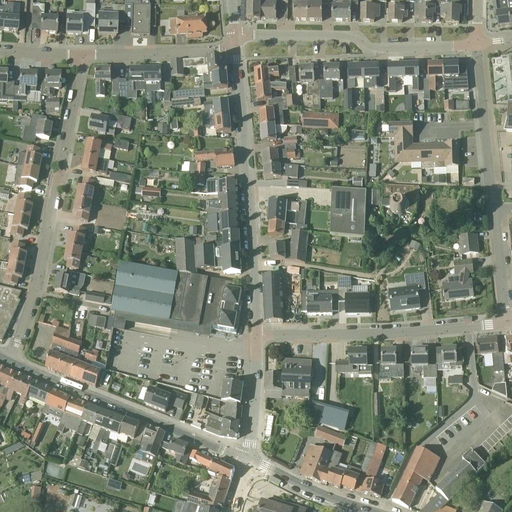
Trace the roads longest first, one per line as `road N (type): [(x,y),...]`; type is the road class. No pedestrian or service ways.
road 1 (residential): [(11,360),(34,290),(83,57)]
road 2 (tertiary): [(255,337),(233,49)]
road 3 (secondary): [(248,460),(11,360)]
road 4 (residential): [(255,337),(504,323)]
road 5 (residential): [(233,35),(354,36),(367,48),(476,44)]
road 6 (residential): [(233,49),(83,57)]
road 7 (secondary): [(373,511),(248,460)]
road 8 (residential): [(504,323),(494,206),(511,207)]
road 9 (tertiary): [(248,460),(255,337)]
